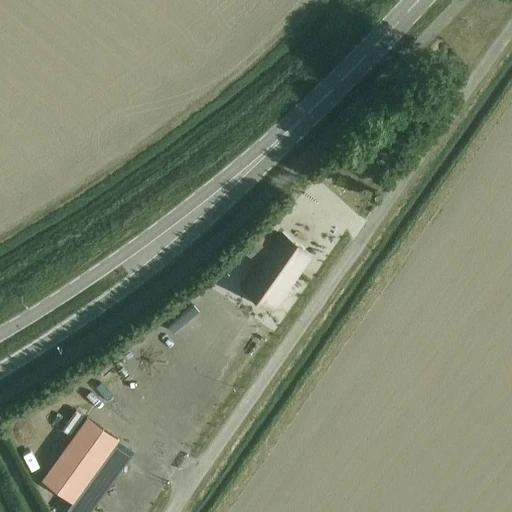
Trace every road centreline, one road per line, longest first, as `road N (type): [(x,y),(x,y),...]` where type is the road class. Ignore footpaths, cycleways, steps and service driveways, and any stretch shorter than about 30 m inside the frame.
road 1 (unclassified): [(173,511),(511,36)]
road 2 (tertiary): [(0,369),(150,269),(344,77)]
road 3 (tertiary): [(344,77),(138,243),(0,333)]
